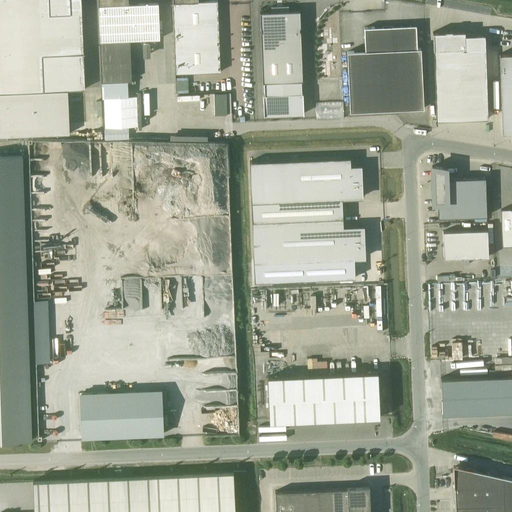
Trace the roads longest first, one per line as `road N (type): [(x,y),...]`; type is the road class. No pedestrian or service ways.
road 1 (unclassified): [(0,461),(421,445)]
road 2 (unclassified): [(421,445),(411,152),(429,144),(511,157)]
